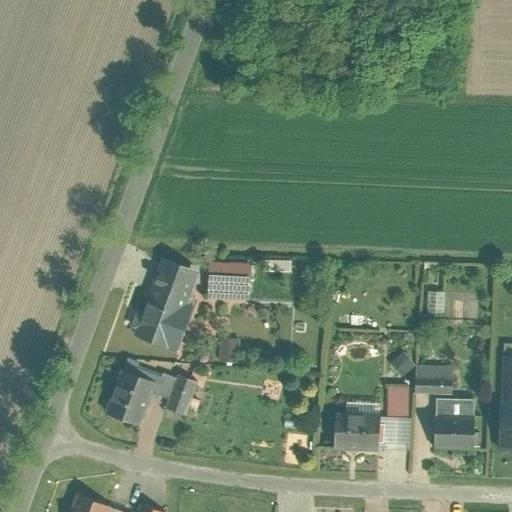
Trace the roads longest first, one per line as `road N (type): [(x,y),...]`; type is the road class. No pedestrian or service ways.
road 1 (residential): [(511,484),(176,464),(29,430)]
road 2 (residential): [(29,430),(199,0)]
